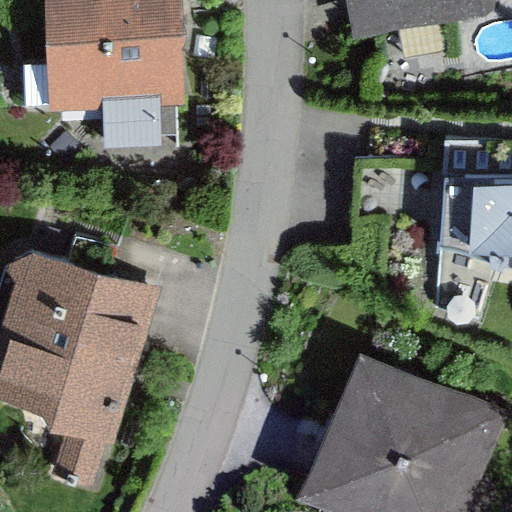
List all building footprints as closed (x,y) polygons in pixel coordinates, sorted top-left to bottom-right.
[(58,42),(60,89),(102,88),(105,138),(161,137),(161,130),(178,130),(176,82),(166,81),(165,40),(169,40),(174,38),(178,34),(180,29),(181,23),(179,17),(177,13),(173,9),(168,8),(163,8),(163,0),(56,0),(57,14),(49,22),(49,34),(58,42)] [(362,0),(366,19),(437,7),(437,4),(461,0),(362,0)] [(412,47),(450,40),(445,14),(407,21),(412,47)] [(445,190),(441,240),(502,259),(508,240),(511,241),(511,139),(446,135),(440,188),(445,190)] [(25,278),(0,359),(0,385),(52,400),(59,415),(72,419),(58,465),(68,468),(66,474),(75,477),(77,470),(88,473),(103,428),(108,430),(118,399),(117,395),(115,393),(107,390),(122,342),(127,344),(130,345),(133,344),(135,342),(152,285),(34,249),(15,260),(25,278)] [(368,363),(317,482),(385,511),(446,511),(488,415),(368,363)]
